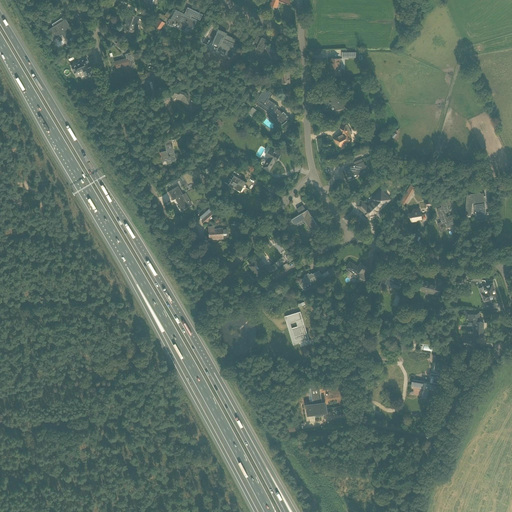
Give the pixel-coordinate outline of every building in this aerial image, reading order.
[(196,20),(190,17),(191,15),(193,16),(195,13),(194,13),(195,11),(196,12),(196,11),(187,7),(188,8),(184,15),(175,11),(175,10),(170,20),(169,19),(167,22),(169,22),(168,25),(172,27),(172,26),(173,24),(173,25),(174,23),(173,23),(174,22),(176,23),(176,24),(177,22),(180,24),(178,28),(184,31),(184,30),(185,30),(186,28),(185,28),(186,25),(192,28),(196,20)] [(136,27),(137,25),(139,17),(128,13),(128,14),(127,16),(123,28),(134,32),(133,33),(134,33),(136,34),(138,33),(139,31),(138,29),(137,27),(136,27)] [(75,36),(65,20),(65,21),(64,22),(61,18),(52,24),(53,27),(49,29),(52,34),(49,36),(52,41),(62,35),(65,41),(67,44),(72,41),(70,39),(75,36)] [(217,30),(212,41),(219,44),(218,46),(227,50),(226,51),(225,54),(230,56),(230,57),(230,58),(233,52),(234,53),(235,53),(237,49),(236,49),(235,48),(237,45),(234,43),(235,40),(235,41),(235,40),(228,36),(228,37),(225,36),(226,34),(223,32),(217,30)] [(264,55),(272,58),(276,50),(264,44),(266,39),(262,37),(256,49),(260,51),(260,50),(265,53),(264,55)] [(126,59),(115,62),(116,67),(122,65),(123,68),(124,68),(127,78),(132,76),(130,67),(132,66),(131,63),(134,62),(131,52),(125,54),(126,59)] [(94,74),(91,68),(89,64),(86,57),(78,61),(79,63),(71,66),(74,73),(82,70),(86,78),(94,74)] [(330,75),(340,75),(340,59),(330,59),(330,75)] [(143,83),(146,96),(155,93),(151,79),(161,76),(159,69),(145,73),(146,77),(134,80),(136,85),(143,83)] [(281,72),(279,73),(279,76),(282,76),(282,83),(285,83),(290,82),(289,78),(288,78),(288,72),(283,72),(281,72)] [(277,109),(279,107),(268,100),(263,97),(268,90),(264,88),(255,102),(258,104),(257,105),(269,113),(268,114),(271,118),(271,119),(272,120),(273,121),(273,122),(274,122),(275,123),(279,127),(290,118),(285,113),(283,115),(282,113),(277,109)] [(199,105),(188,92),(186,94),(185,92),(175,89),(173,96),(180,99),(188,108),(187,109),(188,109),(191,112),(199,105)] [(163,93),(158,97),(162,103),(167,100),(163,93)] [(334,105),(335,110),(344,108),(341,93),(332,95),(333,98),(324,100),(326,107),(334,105)] [(249,113),(254,116),(258,111),(252,107),(249,113)] [(219,126),(223,124),(219,118),(215,121),(219,126)] [(191,122),(182,127),(187,135),(195,130),(191,122)] [(352,136),(351,134),(352,133),(348,124),(340,128),(343,134),(333,139),(336,143),(338,142),(340,147),(346,144),(346,145),(347,144),(346,143),(350,141),(348,138),(352,136)] [(178,131),(169,136),(171,139),(180,134),(178,131)] [(175,160),(171,140),(167,140),(168,142),(165,142),(166,151),(160,152),(163,164),(171,163),(171,161),(175,160)] [(269,157),(263,167),(265,168),(269,170),(275,161),(276,162),(280,154),(276,151),(270,148),(268,152),(266,156),(267,157),(269,157)] [(351,166),(344,169),(345,169),(348,178),(357,175),(362,173),(364,172),(362,167),(365,166),(362,159),(355,162),(353,163),(354,165),(351,166)] [(467,163),(465,184),(472,184),(474,164),(467,163)] [(195,168),(182,175),(187,183),(200,176),(195,168)] [(230,182),(229,185),(241,192),(246,182),(237,177),(239,174),(234,171),(232,174),(234,175),(232,180),(230,179),(229,181),(230,182)] [(405,205),(415,187),(411,185),(400,202),(405,205)] [(173,189),(169,192),(173,199),(175,198),(182,210),(186,207),(189,206),(192,204),(186,193),(182,195),(178,187),(173,189)] [(372,219),(375,215),(373,213),(377,209),(378,210),(383,204),(384,205),(390,199),(381,190),(372,199),(373,200),(367,207),(362,201),(357,205),(361,210),(362,209),(366,213),(366,212),(369,215),(368,216),(371,219),(371,220),(372,219)] [(482,201),(485,201),(484,193),(480,194),(480,193),(467,195),(465,214),(471,215),(472,203),(474,202),(475,211),(475,212),(476,218),(486,217),(484,203),(482,203),(482,201)] [(438,211),(437,211),(438,214),(441,222),(437,223),(439,227),(440,232),(444,230),(445,230),(445,228),(454,224),(453,219),(452,218),(454,218),(453,215),(446,217),(445,212),(450,211),(448,205),(446,200),(440,202),(442,207),(437,208),(438,211)] [(292,220),(288,223),(292,230),(297,227),(295,224),(305,219),(311,230),(310,230),(313,235),(317,232),(315,229),(318,227),(306,208),(308,211),(307,211),(303,205),(296,209),(300,214),(291,219),(292,220)] [(412,211),(412,213),(410,213),(411,221),(416,220),(416,219),(421,218),(420,208),(413,209),(412,211)] [(208,222),(215,216),(209,209),(199,217),(202,220),(204,223),(207,221),(208,222)] [(228,232),(227,229),(222,230),(222,229),(221,229),(221,228),(219,228),(219,229),(218,229),(214,229),(214,227),(208,227),(208,232),(209,240),(224,239),(223,237),(228,237),(228,236),(228,232)] [(251,264),(249,265),(258,275),(263,271),(265,273),(269,269),(271,272),(273,271),(271,267),(270,266),(269,267),(269,266),(267,268),(264,264),(266,263),(263,260),(258,264),(255,260),(254,261),(253,261),(250,263),(251,264)] [(357,276),(358,280),(364,279),(363,273),(366,267),(361,263),(358,267),(350,262),(346,268),(351,271),(352,270),(354,272),(354,273),(354,274),(354,275),(355,276),(356,276),(357,276)] [(307,276),(298,281),(300,284),(302,287),(305,286),(311,282),(313,285),(316,283),(317,285),(321,282),(321,281),(324,279),(327,277),(329,281),(335,278),(335,272),(333,268),(328,271),(330,275),(323,278),(321,275),(319,270),(312,274),(312,273),(309,275),(308,273),(306,274),(307,276)] [(394,286),(394,287),(399,289),(402,279),(388,274),(387,277),(383,276),(379,286),(384,288),(386,283),(394,286)] [(420,289),(438,294),(442,280),(437,278),(435,284),(423,281),(420,289)] [(485,293),(481,294),(482,297),(484,301),(485,302),(484,307),(493,308),(494,303),(491,303),(492,299),(497,297),(492,283),(483,286),(483,287),(485,293)] [(355,301),(353,308),(360,311),(363,304),(355,301)] [(290,322),(302,318),(300,311),(288,315),(290,322)] [(475,319),(475,322),(479,322),(479,312),(466,311),(466,319),(475,319)] [(474,322),(474,337),(483,337),(483,322),(479,322),(475,322),(474,322)] [(309,340),(304,324),(292,328),(297,344),(309,340)] [(475,347),(476,340),(465,337),(464,345),(475,347)] [(427,398),(429,389),(439,391),(440,384),(433,383),(434,378),(430,377),(429,382),(412,380),(411,386),(423,388),(421,397),(427,398)] [(319,384),(310,386),(313,404),(307,405),(309,416),(315,415),(315,417),(324,415),(323,413),(322,402),(319,384)]
